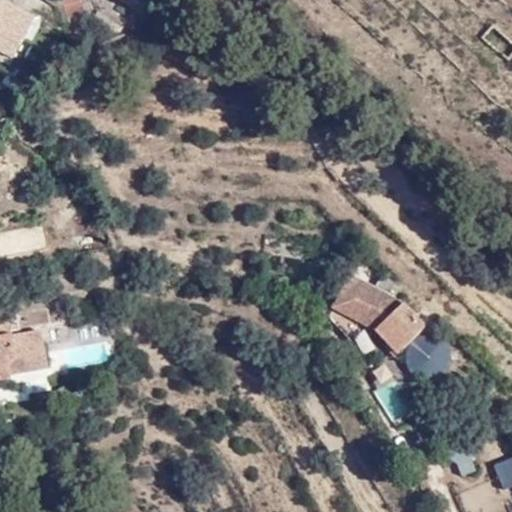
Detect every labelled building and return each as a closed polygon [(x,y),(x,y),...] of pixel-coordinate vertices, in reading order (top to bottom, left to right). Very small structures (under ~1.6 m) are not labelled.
[(0,0),(0,55),(15,62),(37,20),(0,0)] [(64,11),(68,24),(86,19),(82,1),(79,0),(48,0),(64,11)] [(498,39),(511,48),(511,25),(508,23),(498,39)] [(430,345),(432,344),(435,342),(438,342),(442,341),(446,341),(449,342),(450,342),(451,341),(441,332),(450,322),(435,308),(427,317),(414,306),(364,279),(347,311),(391,334),(402,344),(396,351),(410,363),(415,358),(421,362),(421,360),(422,355),(424,351),(427,348),(430,345)] [(52,365),(46,329),(14,335),(12,323),(0,324),(0,383),(20,380),(18,370),(52,365)] [(464,359),(463,354),(461,351),(459,348),(456,345),(452,343),(450,342),(449,342),(446,341),(442,341),(438,342),(435,342),(432,344),(430,345),(427,348),(424,351),(422,355),(421,360),(421,362),(421,364),(421,368),(422,372),(423,376),(426,379),(430,381),(434,384),(438,386),(443,385),(447,385),(451,384),(453,383),(457,381),(460,378),(462,375),(464,371),(465,366),(465,362),(464,359)] [(511,457),(492,465),(501,489),(511,485),(511,457)]
